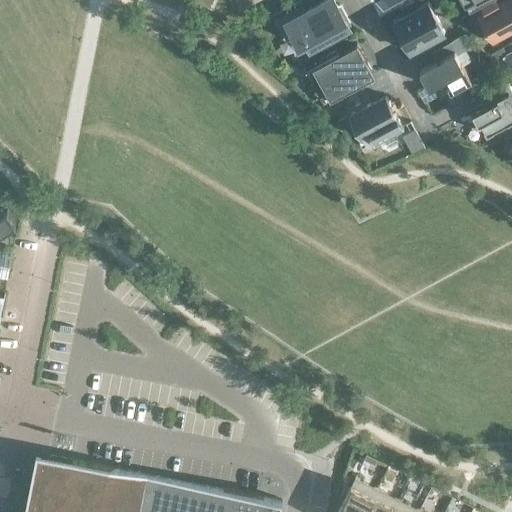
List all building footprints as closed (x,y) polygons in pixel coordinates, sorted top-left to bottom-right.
[(309,46),(346,25),(347,24),(333,0),(324,0),(304,11),(301,6),(277,19),(277,20),(283,31),(290,27),(294,35),(295,35),(299,43),(306,39),(309,46)] [(462,0),(464,3),(468,1),(472,10),(490,0),(462,0)] [(511,0),(509,0),(479,17),(492,40),(511,29),(511,0)] [(444,32),(427,1),(392,20),(409,51),(444,32)] [(331,98),(374,74),(357,42),(332,55),(330,52),(328,53),(330,56),(305,70),(306,71),(314,67),(331,98)] [(503,46),(488,54),(494,60),(502,56),(507,53),(503,46)] [(511,65),(511,49),(507,53),(502,56),(508,68),(511,65)] [(454,50),(419,69),(428,85),(442,77),(450,91),(471,80),(454,50)] [(495,87),(499,95),(472,110),(479,122),(480,121),(486,133),(511,118),(511,98),(508,92),(511,90),(505,81),(495,87)] [(385,95),(348,115),(358,134),(367,130),(375,144),(404,128),(394,110),(391,112),(390,108),(392,107),(385,95)] [(0,229),(1,231),(15,223),(7,209),(0,213),(0,229)] [(12,248),(0,246),(0,270),(8,272),(12,248)] [(47,453),(35,511),(279,511),(282,499),(47,453)] [(376,458),(365,453),(363,458),(373,464),(376,458)] [(350,485),(336,511),(364,511),(372,496),(350,485)] [(372,496),(364,511),(390,511),(394,506),(372,496)]
